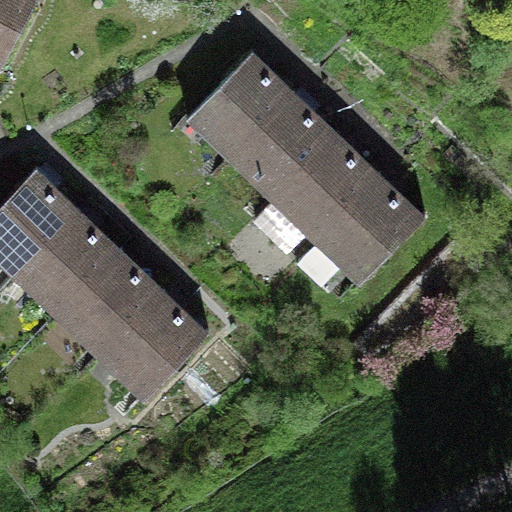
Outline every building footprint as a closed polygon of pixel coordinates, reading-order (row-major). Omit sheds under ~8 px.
[(49,0),(0,0),(0,65),(11,71),(49,0)] [(264,57),(195,128),(237,168),(306,97),(264,57)] [(346,137),(306,97),(237,168),(279,208),(346,137)] [(387,175),(346,137),(279,208),(320,247),(387,175)] [(85,215),(40,173),(0,214),(0,268),(15,282),(85,215)] [(387,175),(320,247),(368,294),(437,223),(387,175)] [(126,254),(85,215),(15,282),(55,321),(126,254)] [(126,254),(55,321),(101,364),(169,295),(126,254)] [(169,295),(101,364),(151,412),(218,341),(169,295)]
